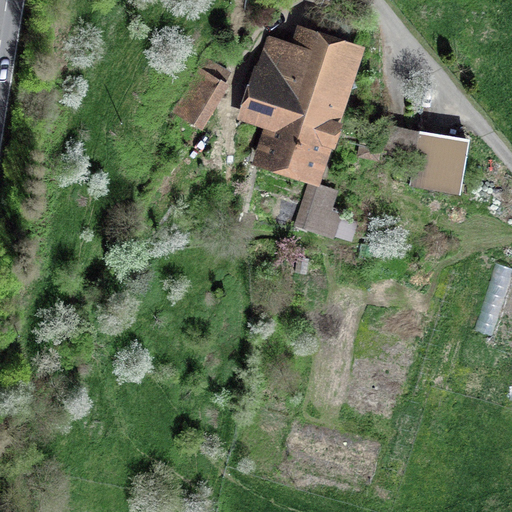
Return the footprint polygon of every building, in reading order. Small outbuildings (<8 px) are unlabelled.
[(307,37),(303,49),(267,37),(248,97),(262,101),(256,120),(277,127),(266,160),(309,174),(350,51),(307,37)] [(204,58),(174,107),(196,120),(226,71),(204,58)] [(364,132),(356,157),(373,163),(381,138),(364,132)] [(410,186),(460,194),(468,144),(418,136),(410,186)] [(330,207),(335,192),(309,183),(295,223),(331,235),(339,210),(330,207)] [(492,332),(511,268),(511,266),(498,262),(477,328),(492,332)]
